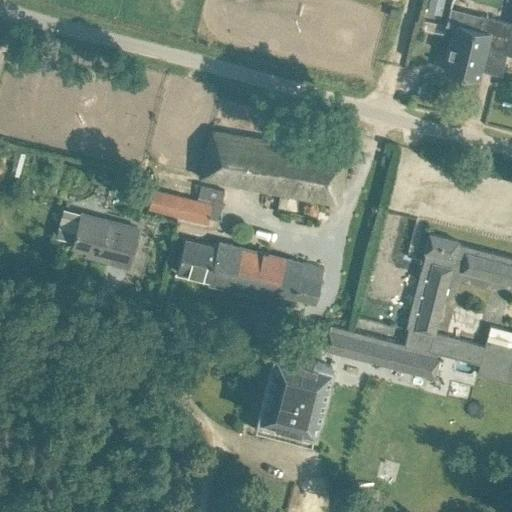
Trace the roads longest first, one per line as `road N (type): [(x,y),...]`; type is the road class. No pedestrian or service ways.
road 1 (unclassified): [(0,10),(511,147)]
road 2 (unclassified): [(213,429),(117,345),(0,314)]
road 3 (unclassified): [(320,511),(314,475),(213,429)]
